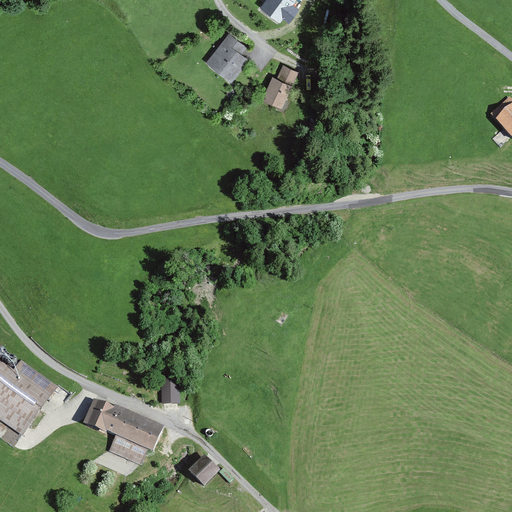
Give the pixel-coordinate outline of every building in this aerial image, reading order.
[(265,0),(261,6),(280,20),(283,16),(289,21),(298,8),(292,3),(294,0),(265,0)] [(243,43),(229,32),(206,63),(232,82),(249,60),(237,51),(243,43)] [(274,75),(263,97),(282,106),(292,84),(274,75)] [(511,98),(492,116),(511,137),(511,98)] [(0,419),(22,435),(57,386),(0,345),(0,419)] [(161,381),(163,408),(182,406),(180,380),(161,381)] [(165,429),(95,399),(83,427),(106,437),(108,434),(116,437),(109,452),(142,465),(148,450),(155,452),(165,429)] [(205,457),(189,473),(205,487),(220,471),(205,457)]
